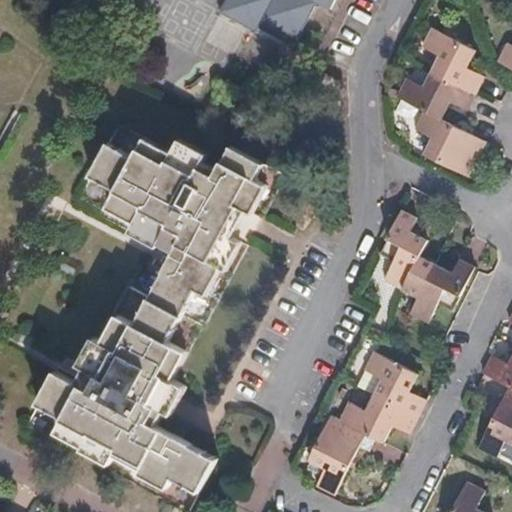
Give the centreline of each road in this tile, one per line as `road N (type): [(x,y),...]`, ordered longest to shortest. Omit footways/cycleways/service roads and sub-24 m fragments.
road 1 (residential): [(365,159),(367,220),(283,396),(280,449),(267,476),(329,511)]
road 2 (residential): [(386,511),(511,269)]
road 3 (residential): [(400,0),(363,70),(365,159)]
road 4 (residential): [(497,213),(365,159)]
